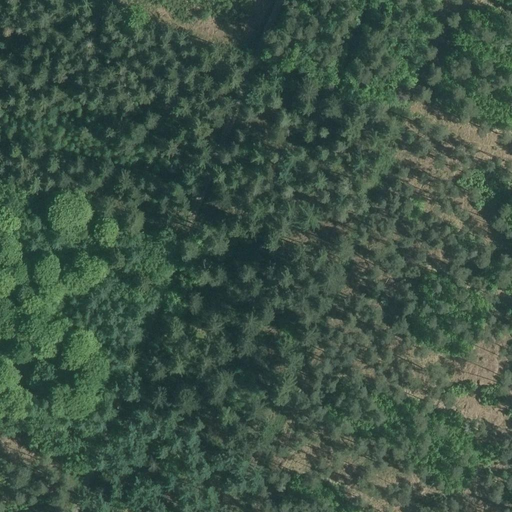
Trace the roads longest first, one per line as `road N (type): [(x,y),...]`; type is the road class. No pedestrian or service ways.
road 1 (track): [(78,511),(273,0)]
road 2 (track): [(248,62),(511,164)]
